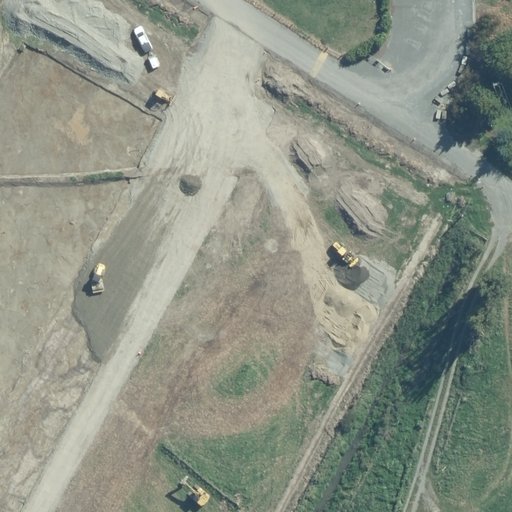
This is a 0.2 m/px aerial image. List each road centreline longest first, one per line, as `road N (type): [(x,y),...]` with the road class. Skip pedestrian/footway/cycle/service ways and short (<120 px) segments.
road 1 (unknown): [(495,183),(405,511)]
road 2 (unknown): [(418,0),(403,121)]
